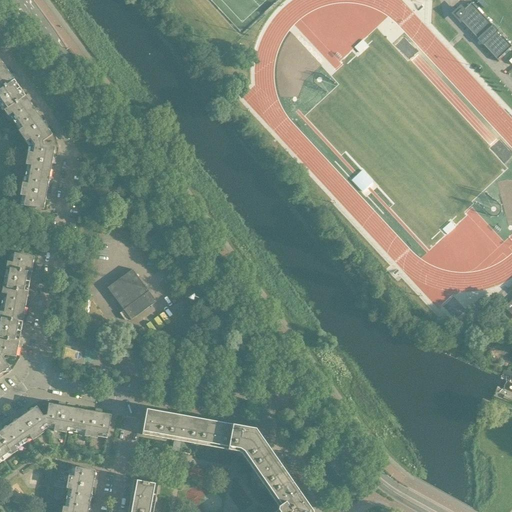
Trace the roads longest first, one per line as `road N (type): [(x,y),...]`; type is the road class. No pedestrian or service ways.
road 1 (secondary): [(441,511),(386,479),(342,435),(21,0)]
road 2 (secondary): [(1,0),(294,384)]
road 3 (residential): [(33,380),(72,153)]
road 4 (residential): [(114,511),(134,398),(33,380)]
road 5 (secondary): [(294,384),(350,458),(423,511)]
road 6 (residential): [(329,511),(264,420),(271,400),(294,384)]
